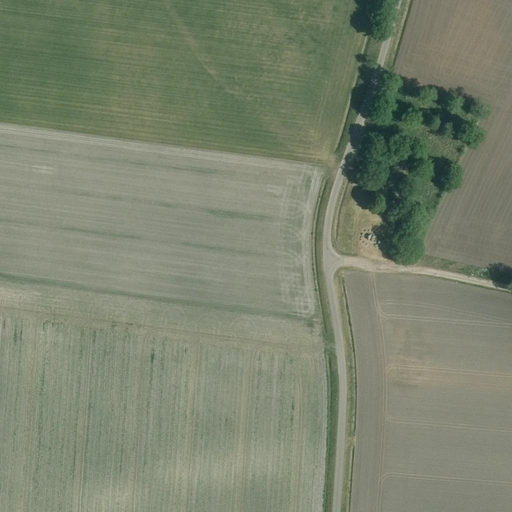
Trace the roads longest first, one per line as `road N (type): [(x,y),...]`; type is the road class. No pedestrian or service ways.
road 1 (unclassified): [(336,511),(342,364),(327,239),(398,0)]
road 2 (track): [(328,262),(511,291)]
